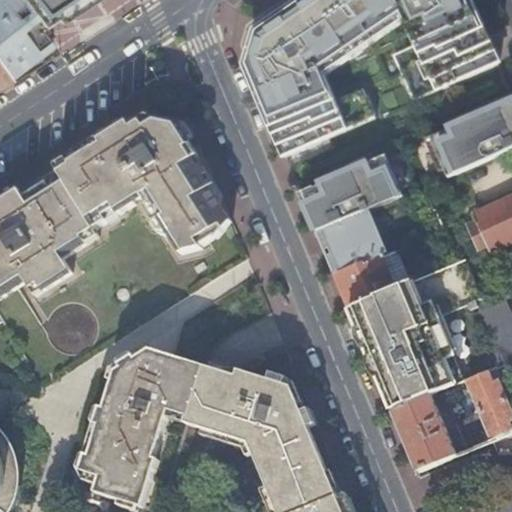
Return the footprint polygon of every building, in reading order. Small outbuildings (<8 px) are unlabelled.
[(0,0),(0,73),(7,83),(20,75),(19,74),(33,64),(54,47),(38,26),(40,24),(50,17),(54,23),(88,0),(0,0)] [(308,0),(263,31),(259,43),(257,50),(251,69),(277,137),(287,160),(500,68),(491,51),(469,0),(308,0)] [(0,303),(25,287),(30,294),(38,289),(42,296),(62,282),(54,268),(78,253),(74,246),(98,231),(94,225),(109,216),(113,221),(129,211),(127,207),(139,200),(144,208),(141,210),(152,226),(156,224),(177,255),(199,251),(197,249),(211,239),(213,242),(227,223),(206,190),(211,187),(199,167),(196,169),(191,161),(197,156),(196,141),(189,131),(186,128),(181,119),(175,109),(154,103),(144,110),(139,104),(130,111),(126,104),(115,112),(109,116),(97,123),(99,128),(68,146),(68,150),(63,144),(52,152),(51,163),(45,169),(35,177),(24,184),(17,175),(0,185),(0,303)] [(511,151),(511,105),(432,140),(449,180),(511,151)] [(386,160),(302,196),(318,234),(370,213),(403,199),(386,160)] [(511,199),(477,215),(476,212),(473,213),(479,226),(469,230),(480,254),(489,250),(495,261),(497,260),(495,255),(511,247),(511,199)] [(370,213),(318,234),(327,257),(336,279),(382,259),(388,256),(370,213)] [(382,259),(336,279),(340,287),(350,312),(396,292),(382,259)] [(466,263),(459,265),(476,304),(482,302),(466,263)] [(396,292),(350,312),(366,350),(437,320),(468,307),(476,304),(459,265),(396,292)] [(511,316),(504,298),(478,309),(504,368),(511,364),(511,316)] [(478,309),(476,304),(468,307),(470,312),(478,309)] [(464,385),(437,320),(366,350),(383,391),(393,415),(441,395),(464,385)] [(186,426),(188,427),(206,370),(151,353),(116,376),(104,413),(100,411),(96,413),(93,425),(94,428),(99,430),(91,459),(86,458),(83,459),(79,471),(81,475),(102,481),(97,497),(145,511),(159,463),(156,462),(170,414),(188,419),(186,426)] [(352,511),(346,495),(337,499),(302,413),(293,389),(285,387),(287,380),(271,375),(269,382),(239,373),(237,379),(220,374),(206,370),(188,427),(250,446),(277,511),(352,511)] [(488,374),(466,383),(492,443),(511,434),(511,429),(510,425),(511,423),(511,415),(498,382),(492,384),(488,374)] [(443,400),(441,395),(393,415),(407,447),(418,474),(457,458),(452,447),(456,445),(454,440),(450,442),(434,404),(443,400)] [(0,508),(5,511),(10,511),(11,510),(14,505),(16,500),(18,494),(20,484),(20,473),(18,463),(16,455),(12,446),(8,440),(1,431),(0,430),(0,508)]
